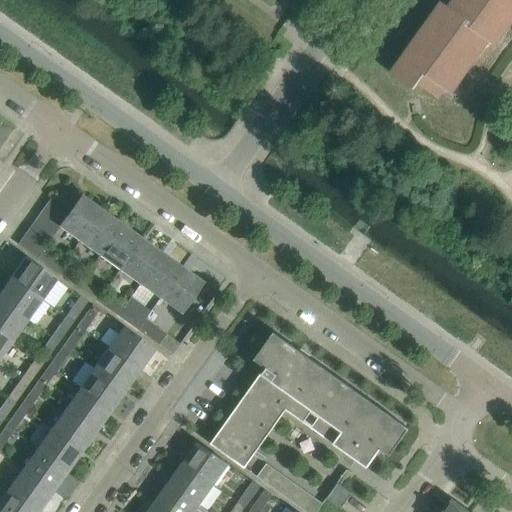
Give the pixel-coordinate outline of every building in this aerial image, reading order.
[(511,0),(456,0),(468,8),(463,16),(443,1),(442,3),(444,5),(440,11),(437,9),(422,30),(425,32),(420,38),(418,36),(416,38),(419,40),(414,46),(412,44),(397,65),(400,67),(395,73),(393,71),(392,73),(413,88),(418,82),(438,96),(444,87),(449,90),(456,80),(464,76),(462,72),(469,62),(477,59),(475,54),(481,45),(489,41),(490,41),(493,43),(500,32),(508,28),(506,24),(511,15),(511,0)] [(79,241),(102,209),(81,194),(70,209),(63,219),(58,226),(59,227),(79,241)] [(70,209),(52,196),(44,206),(63,219),(70,209)] [(63,219),(44,206),(38,215),(57,229),(59,227),(58,226),(63,219)] [(99,255),(122,223),(102,209),(79,241),(99,255)] [(57,229),(38,215),(31,224),(51,238),(57,229)] [(119,270),(142,238),(122,223),(99,255),(119,270)] [(51,238),(31,224),(25,234),(44,248),(51,238)] [(44,248),(25,234),(18,244),(37,257),(42,250),(44,248)] [(139,284),(162,252),(142,238),(119,270),(139,284)] [(62,264),(42,250),(37,257),(57,272),(62,264)] [(160,299),(182,267),(162,252),(139,284),(160,299)] [(57,279),(41,268),(25,256),(10,277),(42,299),(57,279)] [(82,279),(62,264),(57,272),(77,286),(82,279)] [(203,281),(182,267),(160,299),(180,313),(203,281)] [(42,299),(10,277),(0,290),(0,300),(27,320),(42,299)] [(102,293),(82,279),(77,286),(97,300),(102,293)] [(123,308),(102,293),(97,300),(118,315),(123,308)] [(80,295),(65,316),(73,321),(87,301),(80,295)] [(27,320),(0,300),(0,330),(13,340),(27,320)] [(92,304),(77,325),(85,330),(99,309),(92,304)] [(143,322),(123,308),(118,315),(138,329),(145,319),(143,322)] [(58,342),(73,321),(65,316),(51,336),(58,342)] [(166,333),(145,319),(138,329),(158,344),(166,333)] [(70,350),(85,330),(77,325),(63,345),(70,350)] [(140,370),(155,349),(123,326),(108,347),(140,370)] [(0,358),(13,340),(0,330),(0,358)] [(406,424),(310,356),(306,362),(296,355),(300,349),(274,331),(255,359),(267,367),(264,373),(262,371),(261,373),(268,378),(260,388),(255,385),(246,398),(251,401),(244,411),(239,408),(230,421),(235,424),(227,434),(222,431),(214,442),(212,441),(211,443),(245,467),(247,465),(241,461),(285,399),(290,403),(286,408),(368,466),(381,448),(386,452),(406,424)] [(44,362),(58,342),(51,336),(36,357),(44,362)] [(56,370),(70,350),(63,345),(49,365),(56,370)] [(126,390),(140,370),(108,347),(94,367),(126,390)] [(29,382),(44,362),(36,357),(22,377),(29,382)] [(41,391),(56,370),(49,365),(34,386),(41,391)] [(111,410),(126,390),(94,367),(79,387),(111,410)] [(15,402),(29,382),(22,377),(8,397),(15,402)] [(27,411),(41,391),(34,386),(20,406),(27,411)] [(97,430),(111,410),(79,387),(65,407),(97,430)] [(0,422),(15,402),(8,397),(0,407),(0,422)] [(12,431),(27,411),(20,406),(5,426),(12,431)] [(82,451),(97,430),(65,407),(50,428),(82,451)] [(0,448),(12,431),(5,426),(0,433),(0,448)] [(68,471),(82,451),(50,428),(36,448),(68,471)] [(230,463),(198,441),(183,461),(215,484),(230,463)] [(53,491),(68,471),(36,448),(21,468),(53,491)] [(215,484),(183,461),(169,481),(200,504),(215,484)] [(270,484),(279,471),(272,466),(272,467),(272,468),(264,480),(270,484)] [(39,511),(53,491),(21,468),(7,488),(39,511)] [(276,489),(286,476),(279,471),(270,484),(276,489)] [(282,493),(292,480),(286,476),(276,489),(282,493)] [(260,485),(253,480),(238,501),(246,506),(260,485)] [(289,498),(298,484),(292,480),(282,493),(289,498)] [(194,511),(200,504),(169,481),(154,502),(168,511),(194,511)] [(352,492),(338,482),(327,497),(341,508),(352,492)] [(295,502),(304,489),(298,484),(289,498),(295,502)] [(0,511),(38,511),(39,511),(7,488),(0,498),(0,511)] [(254,511),(259,511),(272,494),(265,489),(251,509),(254,511)] [(301,506),(310,493),(304,489),(295,502),(301,506)] [(316,511),(323,502),(310,493),(301,506),(308,511),(316,511)] [(471,511),(451,498),(441,511),(471,511)] [(241,511),(246,506),(238,501),(230,511),(241,511)] [(168,511),(154,502),(146,511),(168,511)]
